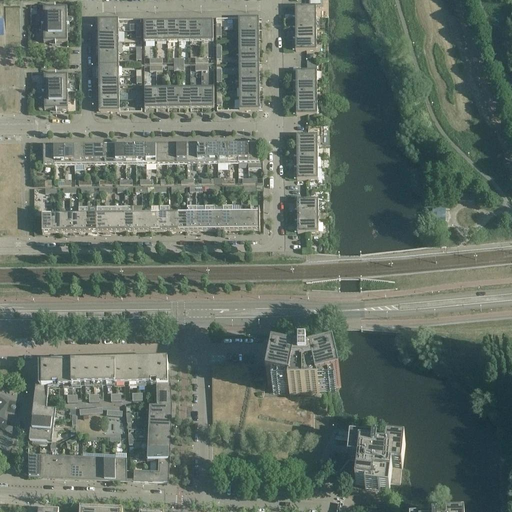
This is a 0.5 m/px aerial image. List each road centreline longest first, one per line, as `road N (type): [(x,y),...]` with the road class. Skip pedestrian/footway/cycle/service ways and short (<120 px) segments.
road 1 (residential): [(0,250),(275,244),(277,127)]
road 2 (tertiary): [(511,291),(340,306),(200,306)]
road 3 (tertiary): [(200,321),(511,304)]
road 4 (residential): [(201,349),(0,351)]
road 5 (tertiary): [(0,323),(200,321)]
road 6 (tertiary): [(200,306),(0,308)]
road 7 (residential): [(86,129),(277,127)]
road 8 (residential): [(86,7),(275,4)]
road 9 (residential): [(202,498),(201,349)]
road 10 (residential): [(277,127),(275,4)]
road 11 (residential): [(86,129),(86,7)]
